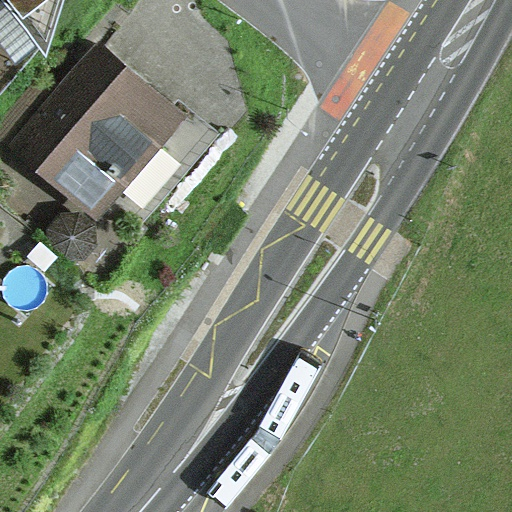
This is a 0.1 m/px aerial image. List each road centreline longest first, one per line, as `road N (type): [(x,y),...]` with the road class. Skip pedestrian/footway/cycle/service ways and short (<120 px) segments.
road 1 (secondary): [(137,511),(267,333),(418,102)]
road 2 (residential): [(269,0),(418,102)]
